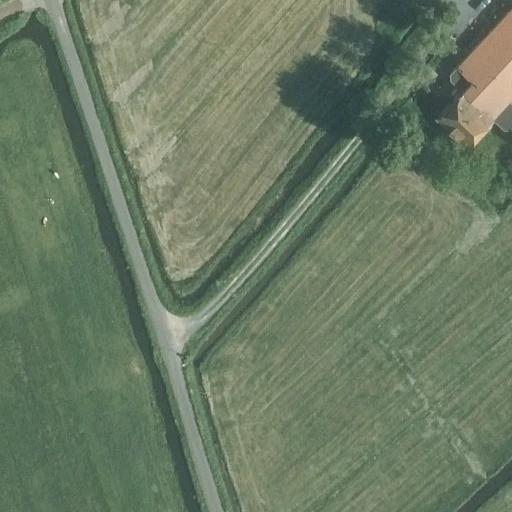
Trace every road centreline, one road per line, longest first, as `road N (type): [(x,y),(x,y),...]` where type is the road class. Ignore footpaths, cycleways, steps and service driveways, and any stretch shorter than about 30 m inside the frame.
road 1 (unclassified): [(216,511),(52,0)]
road 2 (track): [(443,33),(240,276),(204,313),(164,337)]
